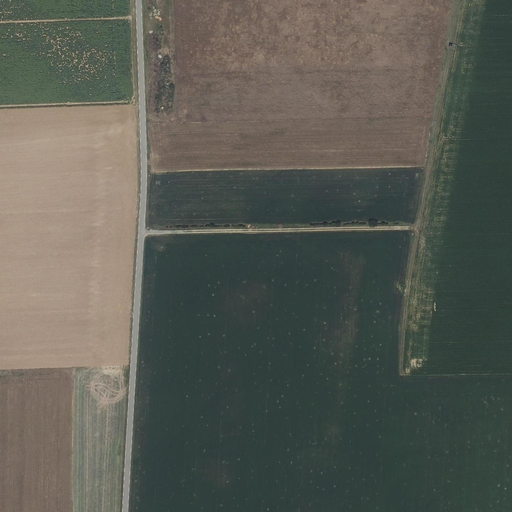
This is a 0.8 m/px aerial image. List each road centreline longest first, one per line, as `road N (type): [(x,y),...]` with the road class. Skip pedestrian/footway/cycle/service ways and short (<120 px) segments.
road 1 (unclassified): [(124,511),(144,171),(139,0)]
road 2 (track): [(141,232),(397,227)]
